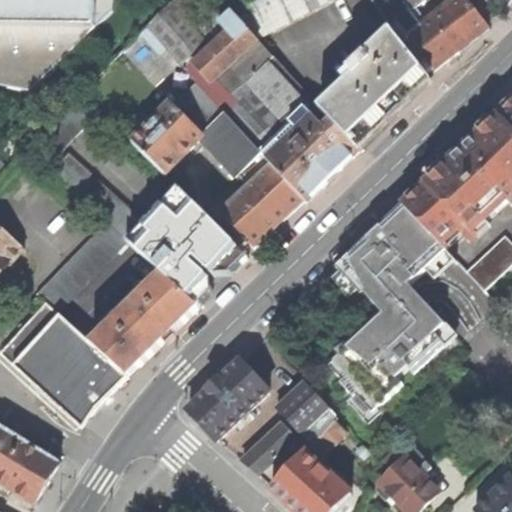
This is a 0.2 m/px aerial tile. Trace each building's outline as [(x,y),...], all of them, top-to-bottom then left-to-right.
[(118,0),(0,0),(0,85),(32,92),(117,8),(118,0)] [(257,42),(332,0),(265,0),(234,17),(257,42)] [(245,0),(248,9),(265,0),(245,0)] [(404,44),(410,39),(409,38),(398,24),(410,14),(418,9),(427,2),(425,0),(373,0),(372,1),(404,44)] [(410,39),(435,72),(465,49),(489,30),(466,0),(458,0),(428,23),(421,28),(409,38),(410,39)] [(273,168),(305,203),(307,205),(334,179),(360,153),(355,148),(332,124),(325,131),(307,111),(310,108),(270,64),(275,60),(257,42),(234,17),(232,15),(219,26),(228,36),(212,51),(173,3),(147,30),(183,70),(273,168)] [(418,9),(410,14),(421,28),(428,23),(418,9)] [(398,24),(409,38),(421,28),(410,14),(398,24)] [(321,111),(332,124),(355,148),(396,108),(427,78),(402,46),(392,34),(351,73),(356,78),(321,111)] [(402,46),(427,78),(435,72),(410,39),(404,44),(402,46)] [(242,175),(252,187),(273,168),(183,70),(159,92),(173,107),(204,141),(238,179),(242,175)] [(74,104),(94,123),(102,116),(82,95),(74,104)] [(19,101),(0,114),(0,125),(27,151),(45,132),(48,129),(19,101)] [(511,103),(461,151),(401,205),(441,248),(446,253),(463,237),(469,244),(489,226),(486,223),(508,203),(511,208),(511,103)] [(84,133),(94,123),(74,104),(63,114),(84,133)] [(200,144),(204,141),(173,107),(133,145),(166,178),(179,165),(200,144)] [(84,133),(63,114),(54,123),(75,143),(84,133)] [(48,129),(45,132),(65,152),(75,143),(54,123),(48,129)] [(0,179),(27,151),(0,125),(0,179)] [(200,144),(179,165),(182,169),(194,159),(204,149),(200,144)] [(61,183),(81,163),(70,153),(50,174),(61,183)] [(91,172),(81,163),(61,183),(71,192),(91,172)] [(222,214),(254,249),(279,226),(305,203),(273,168),(252,187),(222,214)] [(71,192),(81,201),(101,180),(91,172),(71,192)] [(101,180),(81,201),(91,210),(111,189),(101,180)] [(101,219),(121,198),(111,189),(91,210),(101,219)] [(164,276),(194,303),(201,309),(210,300),(214,296),(214,282),(207,275),(210,271),(217,278),(232,278),(250,260),(242,252),(189,201),(181,192),(166,208),(151,223),(131,245),(144,258),(156,269),(164,276)] [(101,219),(107,224),(110,227),(131,206),(121,198),(101,219)] [(441,248),(401,205),(372,231),(335,266),(379,312),(354,335),(337,351),(339,354),(327,365),(373,415),(408,384),(401,376),(408,369),(415,377),(459,336),(409,282),(425,268),(436,279),(454,262),(446,253),(441,248)] [(141,215),(131,206),(110,227),(120,237),(141,215)] [(120,237),(127,243),(131,245),(151,223),(141,215),(120,237)] [(49,305),(58,313),(127,243),(120,237),(110,227),(107,224),(38,296),(49,305)] [(0,276),(3,273),(25,250),(0,226),(0,276)] [(465,274),(478,288),(482,293),(511,264),(511,246),(504,238),(465,274)] [(164,276),(93,345),(131,379),(170,340),(201,309),(194,303),(164,276)] [(2,356),(85,430),(99,410),(131,379),(93,345),(58,313),(49,305),(2,356)] [(204,429),(217,443),(269,395),(240,363),(217,386),(188,412),(204,429)] [(511,420),(511,382),(491,402),(510,422),(511,420)] [(300,438),(312,427),(321,436),(333,422),(337,418),(306,385),(277,412),(300,438)] [(333,422),(321,436),(311,447),(323,458),(346,434),(333,422)] [(280,423),(267,435),(271,438),(243,464),(257,478),(296,441),(280,423)] [(3,428),(1,431),(0,432),(0,483),(36,505),(49,484),(62,464),(3,428)] [(421,511),(440,494),(423,477),(430,471),(425,466),(426,464),(414,452),(406,460),(396,451),(383,463),(393,473),(379,486),(394,501),(404,511),(421,511)] [(304,455),(272,491),(294,511),(295,511),(336,511),(351,497),(304,455)] [(478,511),(511,511),(511,481),(494,498),(478,511)]
